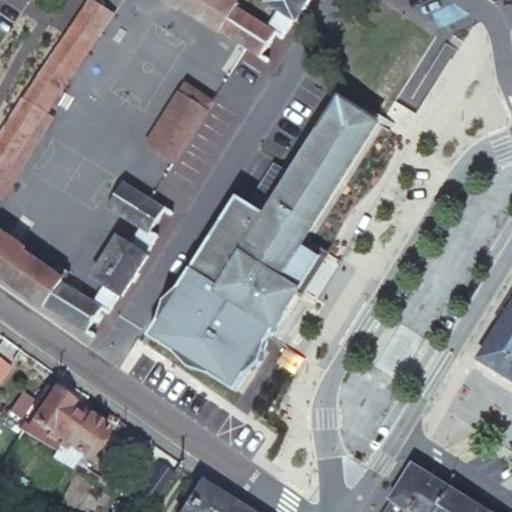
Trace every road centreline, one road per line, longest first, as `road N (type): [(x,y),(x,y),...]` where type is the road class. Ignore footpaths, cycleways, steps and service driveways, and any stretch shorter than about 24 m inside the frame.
road 1 (residential): [(103,373),(331,0)]
road 2 (secondary): [(511,143),(454,181),(335,370),(324,418),(331,511)]
road 3 (residential): [(298,511),(103,373)]
road 4 (secondary): [(402,431),(511,250)]
road 5 (residential): [(402,431),(511,501)]
road 6 (residential): [(103,373),(0,299)]
